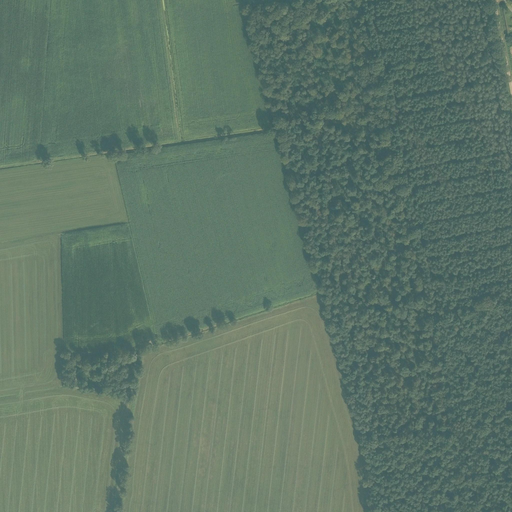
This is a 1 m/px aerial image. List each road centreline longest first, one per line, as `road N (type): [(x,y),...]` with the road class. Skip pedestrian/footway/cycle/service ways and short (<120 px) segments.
road 1 (track): [(361,0),(464,511)]
road 2 (track): [(157,340),(137,350),(116,511)]
